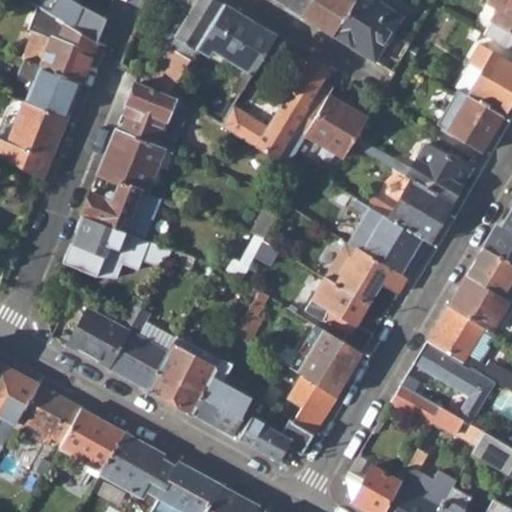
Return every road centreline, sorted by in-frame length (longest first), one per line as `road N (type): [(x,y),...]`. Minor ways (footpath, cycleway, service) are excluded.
road 1 (residential): [(511,150),(302,506)]
road 2 (residential): [(2,337),(132,0)]
road 3 (residential): [(2,337),(302,506)]
road 4 (residential): [(246,0),(374,74)]
